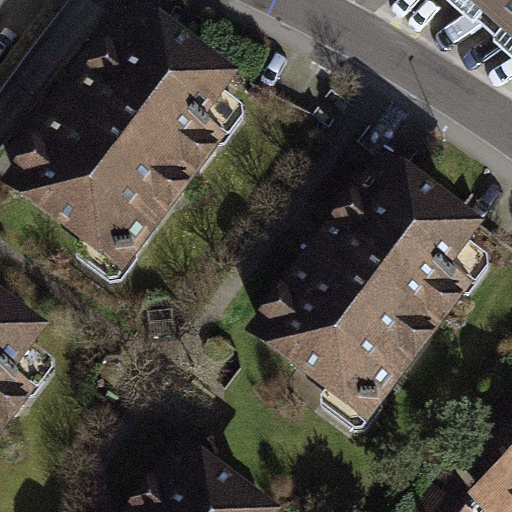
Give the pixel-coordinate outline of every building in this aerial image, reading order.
[(511,0),(445,0),(443,3),(511,63),(511,0)] [(142,2),(10,184),(129,270),(232,127),(214,113),(242,74),(142,2)] [(391,143),(251,328),(369,417),(478,273),(460,260),(491,218),(391,143)] [(0,298),(0,443),(36,394),(17,380),(50,335),(0,298)] [(185,437),(129,511),(281,511),(284,509),(185,437)] [(511,511),(511,449),(469,488),(490,511),(511,511)] [(467,511),(431,486),(412,511),(467,511)]
